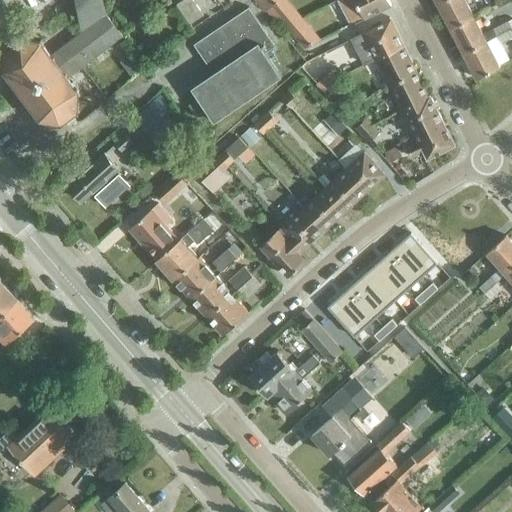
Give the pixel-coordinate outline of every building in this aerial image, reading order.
[(189,24),(203,15),(192,0),(181,0),(176,4),(189,24)] [(337,0),(351,25),(364,18),(391,4),(388,0),(337,0)] [(463,0),(442,0),(436,4),(449,28),(472,16),(463,0)] [(214,121),(281,76),(265,52),(274,46),(248,6),(194,43),(213,72),(191,87),(214,121)] [(298,19),(292,12),(282,21),(288,28),(298,19)] [(106,13),(88,26),(60,47),(60,50),(52,56),(41,42),(43,39),(41,38),(39,41),(22,37),(21,34),(19,34),(20,38),(17,39),(8,46),(9,46),(6,48),(3,47),(2,49),(5,50),(4,69),(1,69),(1,72),(5,70),(16,84),(13,87),(14,89),(17,87),(28,101),(25,103),(26,105),(29,103),(40,117),(38,120),(40,121),(42,118),(59,122),(60,126),(62,125),(61,122),(64,120),(70,125),(76,120),(73,113),(76,111),(79,112),(79,111),(77,109),(77,91),(80,90),(80,88),(77,89),(66,75),(74,69),(77,70),(123,35),(106,13)] [(472,16),(449,28),(462,53),(485,40),(496,34),(493,27),(481,33),(472,16)] [(295,35),(305,27),(298,19),(288,28),(295,35)] [(496,34),(511,26),(507,19),(493,27),(496,34)] [(364,66),(376,60),(404,46),(391,20),(363,34),(363,35),(351,41),(364,66)] [(511,29),(511,26),(496,34),(500,41),(511,34),(511,29)] [(499,65),(485,40),(462,53),(476,78),(499,65)] [(404,46),(376,60),(389,85),(417,70),(404,46)] [(133,56),(123,65),(131,75),(142,66),(133,56)] [(429,94),(417,70),(389,85),(402,109),(428,95),(429,94)] [(335,80),(328,73),(321,80),(328,87),(335,80)] [(328,87),(332,92),(340,86),(335,80),(328,87)] [(292,107),(299,101),(290,91),(283,97),(292,107)] [(428,95),(402,109),(415,135),(443,121),(429,94),(428,95)] [(277,119),(269,110),(261,117),(270,126),(277,119)] [(333,110),(324,118),(338,133),(347,125),(336,113),(333,110)] [(270,126),(261,117),(255,123),(263,132),(270,126)] [(363,133),(372,124),(366,117),(356,126),(363,133)] [(443,121),(415,135),(419,142),(408,148),(412,157),(422,152),(426,161),(456,146),(443,121)] [(369,140),(379,131),(372,124),(363,133),(369,140)] [(249,146),(259,137),(250,127),(240,136),(249,146)] [(121,149),(131,141),(125,134),(115,142),(121,149)] [(226,149),(218,156),(227,166),(235,159),(238,156),(248,147),(239,137),(226,149)] [(397,144),(385,151),(390,160),(402,154),(397,144)] [(129,184),(120,174),(118,175),(116,174),(121,170),(104,152),(69,184),(82,199),(93,189),(97,193),(96,195),(106,204),(129,184)] [(347,167),(368,189),(384,174),(364,152),(347,167)] [(227,166),(218,156),(212,162),(221,172),(227,166)] [(212,162),(198,176),(207,185),(221,172),(212,162)] [(368,189),(347,167),(326,186),(347,209),(368,189)] [(164,203),(187,183),(176,171),(153,191),(164,203)] [(347,209),(326,186),(305,206),(325,228),(347,209)] [(158,259),(180,239),(166,224),(172,219),(158,203),(130,228),(158,259)] [(325,228),(305,206),(282,227),(283,227),(291,235),(292,234),(304,248),(325,228)] [(203,218),(180,239),(158,259),(175,278),(199,256),(189,244),(194,239),(197,243),(213,229),(203,218)] [(283,227),(264,245),(271,253),(291,275),(306,260),(299,252),(304,248),(292,234),(291,235),(283,227)] [(411,232),(390,251),(416,281),(437,263),(411,232)] [(487,253),(505,274),(511,267),(511,241),(507,235),(487,253)] [(199,256),(175,278),(191,296),(216,275),(237,257),(228,247),(213,260),(218,265),(212,270),(199,256)] [(390,251),(369,269),(396,299),(416,281),(390,251)] [(216,275),(191,296),(207,314),(253,274),(245,266),(230,280),(235,285),(229,290),(216,275)] [(369,269),(348,287),(375,318),(396,299),(369,269)] [(261,284),(253,274),(207,314),(224,333),(248,311),(235,296),(241,292),(246,297),(261,284)] [(496,283),(491,277),(480,288),(485,293),(496,283)] [(0,312),(16,299),(0,282),(0,312)] [(432,282),(423,290),(429,296),(438,288),(432,282)] [(496,283),(485,293),(490,298),(501,288),(496,283)] [(348,287),(327,306),(354,336),(375,318),(348,287)] [(423,290),(414,298),(420,304),(429,296),(423,290)] [(0,337),(4,342),(32,317),(16,299),(0,312),(0,337)] [(314,318),(302,329),(317,345),(329,335),(314,318)] [(391,318),(383,326),(388,332),(397,324),(391,318)] [(383,326),(374,334),(379,340),(388,332),(383,326)] [(329,335),(317,345),(332,361),(343,351),(329,335)] [(250,376),(268,395),(273,390),(295,370),(278,351),(250,376)] [(273,390),(290,409),(313,389),(302,377),(319,362),(312,355),(295,370),(273,390)] [(332,416),(313,434),(331,454),(333,451),(345,464),(372,440),(351,417),(361,409),(343,388),(323,406),(332,416)] [(485,391),(479,397),(486,406),(493,400),(485,391)] [(466,407),(458,399),(443,413),(450,421),(466,407)] [(424,404),(406,420),(414,428),(431,412),(424,404)] [(35,474),(76,435),(50,407),(17,439),(9,431),(0,439),(0,457),(10,448),(35,474)] [(386,452),(411,430),(403,421),(378,443),(381,447),(349,475),(365,493),(397,465),(386,452)] [(428,443),(412,458),(394,474),(398,479),(373,501),(382,511),(413,511),(421,505),(401,482),(436,451),(428,443)] [(109,485),(101,492),(106,497),(102,501),(111,511),(118,511),(121,509),(123,511),(147,511),(150,510),(126,482),(125,481),(114,491),(109,485)] [(61,494),(40,511),(76,511),(77,511),(61,494)]
